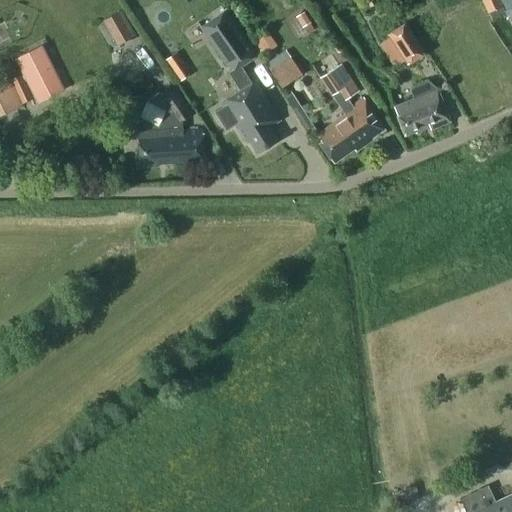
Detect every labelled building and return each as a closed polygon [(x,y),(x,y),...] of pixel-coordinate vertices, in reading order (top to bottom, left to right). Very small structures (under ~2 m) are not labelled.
[(482,0),(488,11),(503,4),(501,0),(482,0)] [(104,20),(118,46),(136,36),(121,10),(104,20)] [(311,23),(305,12),(297,17),(299,21),(303,28),(311,24),(311,23)] [(388,34),(408,64),(426,52),(406,22),(388,34)] [(442,26),(428,38),(443,56),(457,44),(442,26)] [(270,171),(290,158),(287,155),(282,147),(294,139),(269,101),(265,103),(253,85),(268,75),(239,32),(216,48),(243,89),(239,92),(251,110),(233,122),(236,126),(228,131),(238,148),(247,143),(258,160),(261,158),(270,171)] [(269,33),(252,44),(261,57),(277,46),(269,33)] [(282,88),(303,74),(287,51),(266,64),(282,88)] [(39,101),(62,89),(46,56),(42,58),(35,56),(33,52),(18,60),(39,101)] [(471,107),(490,95),(469,61),(449,73),(471,107)] [(353,105),(349,98),(360,90),(341,63),(321,78),(344,111),(346,114),(318,134),(322,141),(321,142),(334,162),(354,148),(356,151),(386,130),(364,97),(353,105)] [(9,79),(20,104),(33,98),(22,73),(9,79)] [(431,129),(451,121),(438,90),(429,80),(413,87),(411,90),(415,99),(395,107),(406,135),(430,125),(431,129)] [(183,162),(183,169),(205,168),(203,132),(183,133),(182,124),(192,116),(176,90),(164,97),(161,93),(148,101),(140,117),(141,130),(138,130),(141,164),(183,162)] [(511,511),(511,494),(496,502),(488,486),(462,498),(468,511),(511,511)] [(415,487),(405,490),(407,500),(417,497),(415,487)]
